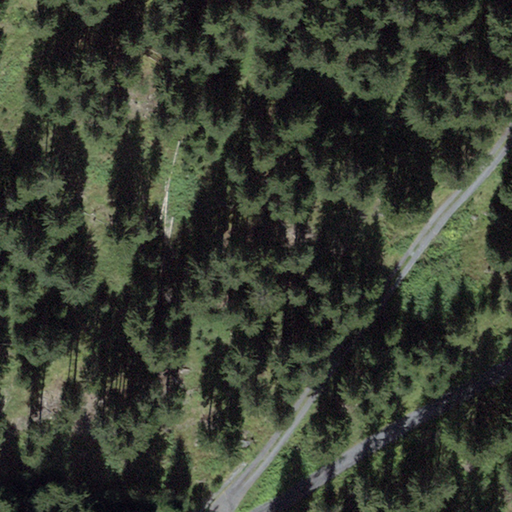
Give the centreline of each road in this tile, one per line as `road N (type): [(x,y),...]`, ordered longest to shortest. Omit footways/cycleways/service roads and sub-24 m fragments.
road 1 (track): [(511,137),(433,222),(280,437),(215,511)]
road 2 (track): [(260,511),(511,363)]
